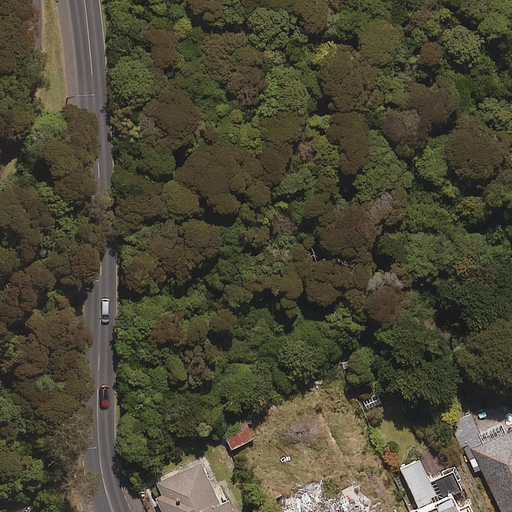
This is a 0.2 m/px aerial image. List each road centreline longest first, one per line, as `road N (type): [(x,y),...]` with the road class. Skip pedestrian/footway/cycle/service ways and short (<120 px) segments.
road 1 (tertiary): [(83,0),(101,202),(99,448),(111,511)]
road 2 (unclassified): [(0,154),(29,78),(32,0)]
